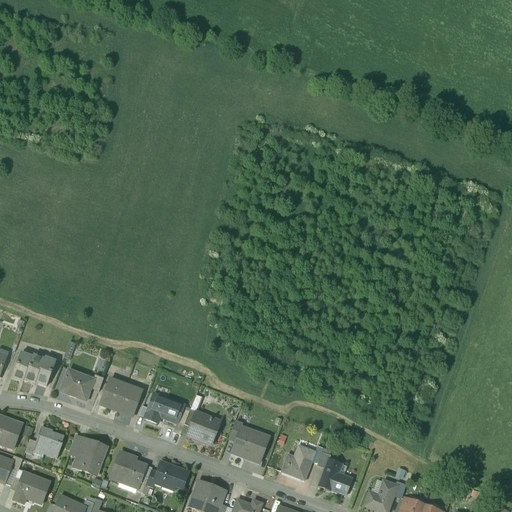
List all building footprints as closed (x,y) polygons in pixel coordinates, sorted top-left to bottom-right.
[(67,347),(63,358),(69,361),(73,349),(67,347)] [(55,363),(44,359),(43,361),(32,356),(31,358),(20,354),(11,379),(20,382),(20,380),(32,384),(32,383),(46,388),(55,363)] [(92,380),(68,371),(60,391),(77,398),(76,399),(86,403),(90,390),(93,383),(91,383),(92,380)] [(103,380),(94,376),(92,380),(91,383),(93,383),(90,390),(98,393),(103,380)] [(125,386),(110,381),(111,379),(110,379),(100,406),(116,412),(125,386)] [(147,395),(152,397),(152,396),(157,385),(151,383),(147,395)] [(140,392),(125,386),(116,412),(131,418),(142,391),(141,391),(140,392)] [(183,407),(152,396),(152,397),(143,420),(157,425),(160,419),(176,425),(177,424),(182,411),(183,407)] [(189,413),(182,411),(177,424),(184,426),(189,413)] [(189,413),(184,426),(189,429),(195,414),(189,412),(189,413)] [(219,424),(195,414),(189,429),(186,437),(196,441),(196,440),(211,446),(215,437),(222,420),(221,420),(219,424)] [(12,427),(0,422),(0,445),(12,450),(21,426),(13,423),(12,427)] [(234,423),(228,440),(235,443),(239,432),(240,432),(241,429),(242,426),(234,423)] [(179,439),(184,426),(177,424),(176,425),(172,436),(179,439)] [(52,432),(42,428),(36,443),(33,451),(33,452),(44,455),(45,453),(54,456),(53,459),(57,460),(57,459),(54,458),(59,445),(62,447),(62,446),(60,445),(62,438),(64,439),(64,438),(52,433),(52,432)] [(269,439),(241,429),(240,432),(239,432),(235,443),(232,452),(251,458),(250,462),(259,465),(269,439)] [(73,439),(68,455),(75,458),(76,458),(81,442),(73,439)] [(36,443),(29,440),(24,453),(32,456),(33,452),(33,451),(36,443)] [(97,448),(81,442),(76,458),(75,458),(71,469),(81,472),(82,469),(99,475),(108,449),(98,446),(97,448)] [(319,442),(316,448),(322,450),(324,444),(319,442)] [(314,454),(298,448),(291,466),(284,464),(281,474),(304,482),(311,463),(314,454)] [(314,454),(311,463),(317,465),(321,454),(322,450),(316,448),(314,454)] [(146,468),(128,461),(129,457),(120,454),(117,460),(109,480),(136,490),(137,490),(141,479),(141,480),(142,479),(146,468)] [(317,465),(316,467),(325,470),(328,462),(329,462),(330,457),(321,454),(317,465)] [(13,457),(11,463),(12,463),(9,470),(17,473),(22,461),(13,457)] [(11,463),(0,458),(0,483),(4,485),(9,470),(12,463),(11,463)] [(329,462),(328,462),(325,470),(318,488),(345,498),(351,481),(337,475),(340,466),(329,462)] [(188,474),(168,467),(167,468),(159,465),(156,474),(152,484),(153,485),(162,488),(164,484),(182,491),(188,474)] [(152,469),(146,468),(142,479),(147,481),(151,472),(152,469)] [(17,473),(9,470),(4,485),(12,488),(15,479),(17,473)] [(147,481),(145,487),(151,489),(153,485),(152,484),(156,474),(151,472),(147,481)] [(49,484),(28,476),(25,483),(20,481),(16,493),(13,502),(23,506),(25,500),(41,506),(49,484)] [(12,488),(10,491),(16,493),(20,481),(15,479),(12,488)] [(142,479),(141,480),(141,479),(137,490),(136,490),(135,492),(142,495),(145,487),(147,481),(142,479)] [(224,496),(206,489),(207,486),(198,482),(188,509),(196,511),(217,511),(220,507),(224,496)] [(383,483),(378,497),(369,494),(364,508),(374,511),(388,511),(393,497),(396,488),(383,483)] [(405,487),(397,485),(396,488),(393,497),(401,500),(405,487)] [(82,508),(60,497),(53,511),(84,511),(86,509),(82,508)] [(404,511),(409,502),(402,499),(397,511),(404,511)] [(93,505),(85,502),(82,508),(86,509),(84,511),(90,511),(93,507),(93,505)] [(252,502),(251,507),(237,502),(233,511),(232,511),(259,511),(261,506),(252,502)] [(421,511),(424,507),(409,502),(404,511),(421,511)]
